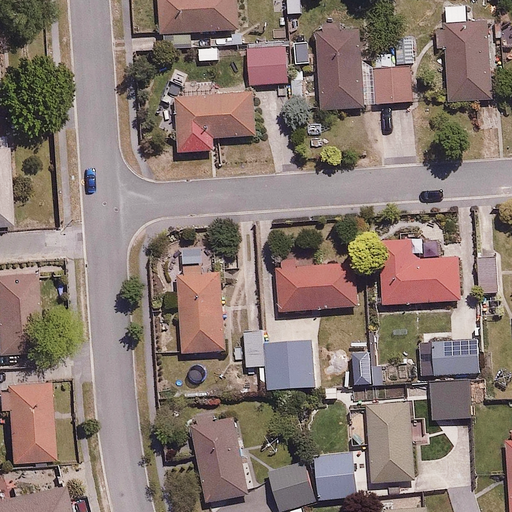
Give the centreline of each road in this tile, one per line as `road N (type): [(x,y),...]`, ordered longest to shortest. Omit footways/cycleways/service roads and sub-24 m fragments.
road 1 (residential): [(104,204),(511,175)]
road 2 (residential): [(132,511),(115,393),(104,204)]
road 3 (residential): [(104,204),(90,0)]
